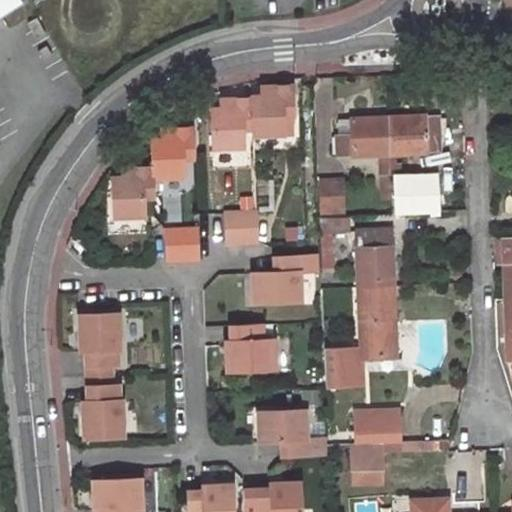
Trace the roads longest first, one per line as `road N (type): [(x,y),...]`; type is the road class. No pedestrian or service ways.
road 1 (unclassified): [(403,26),(205,61),(89,139),(35,240),(28,280),(24,332),(42,511)]
road 2 (residential): [(490,431),(474,71),(456,40)]
